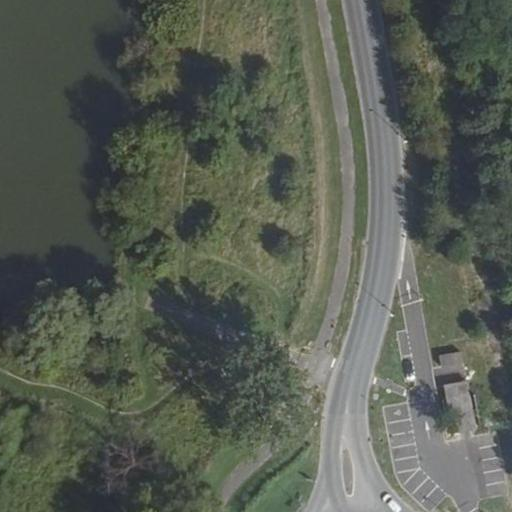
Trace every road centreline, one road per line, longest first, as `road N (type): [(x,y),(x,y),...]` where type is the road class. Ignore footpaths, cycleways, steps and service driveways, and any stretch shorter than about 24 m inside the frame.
road 1 (secondary): [(353,372),(390,213),(388,148),(360,0)]
road 2 (secondary): [(388,510),(366,471),(353,372)]
road 3 (secondary): [(353,372),(336,416),(333,454),(343,511)]
